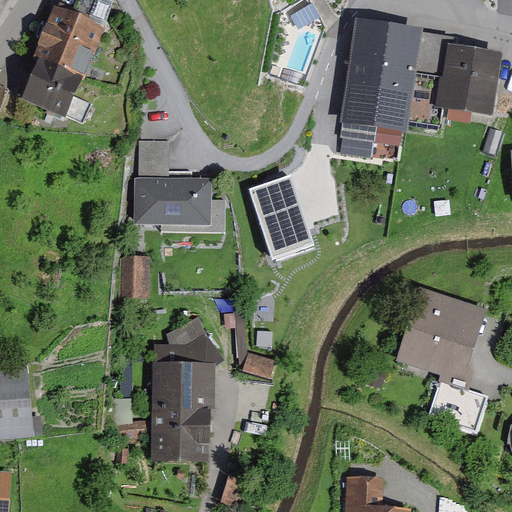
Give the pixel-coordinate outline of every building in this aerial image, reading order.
[(107,30),(56,12),(38,66),(87,83),(107,30)] [(425,36),(367,26),(352,115),(410,125),(425,36)] [(506,49),(425,36),(410,125),(445,131),(450,106),(495,113),(506,49)] [(87,83),(38,66),(23,106),(72,124),(87,83)] [(175,142),(145,141),(144,182),(174,183),(174,172),(175,142)] [(174,172),(174,183),(197,183),(197,172),(174,172)] [(320,244),(297,174),(255,187),(278,258),(320,244)] [(144,182),(141,182),(140,226),(167,227),(215,228),(215,201),(216,184),(197,183),(174,183),(144,182)] [(230,234),(231,202),(215,201),(215,228),(167,227),(167,233),(230,234)] [(156,262),(131,262),(130,300),(155,300),(156,262)] [(493,310),(428,290),(406,362),(471,381),(493,310)] [(249,351),(245,373),(274,378),(278,355),(249,351)] [(211,365),(162,364),(160,460),(209,461),(211,365)] [(35,366),(0,368),(0,438),(40,436),(35,366)] [(15,511),(18,473),(0,471),(0,511),(15,511)] [(414,511),(415,509),(390,509),(390,492),(390,478),(354,478),(354,511),(414,511)]
